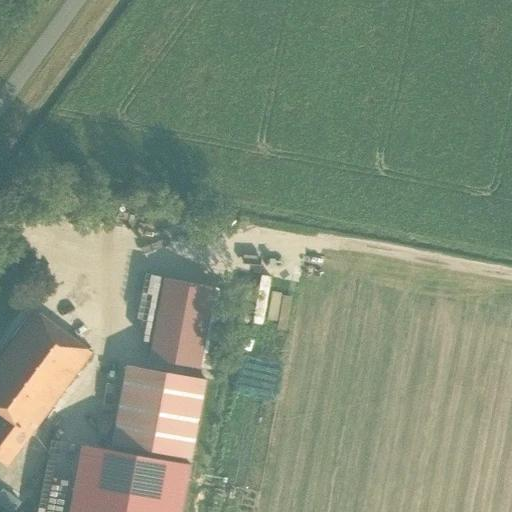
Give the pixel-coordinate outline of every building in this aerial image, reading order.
[(280,261),(278,271),(312,278),(314,268),(280,261)] [(149,359),(200,369),(216,288),(165,277),(149,359)] [(93,352),(63,330),(38,311),(0,361),(0,414),(3,417),(0,421),(0,461),(7,467),(93,352)] [(207,379),(128,364),(113,443),(192,458),(207,379)] [(202,511),(211,466),(112,448),(99,511),(202,511)] [(16,497),(7,509),(10,511),(16,511),(23,503),(16,497)]
